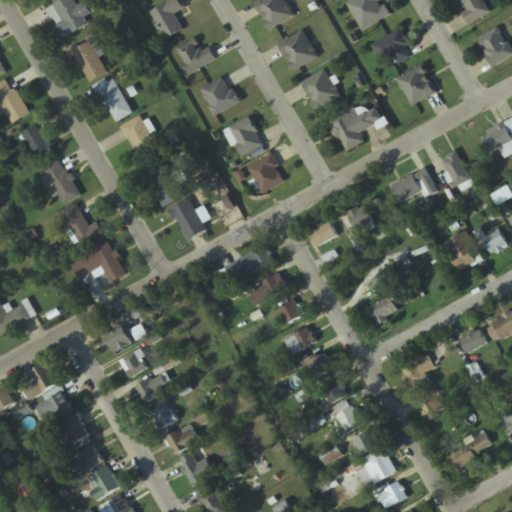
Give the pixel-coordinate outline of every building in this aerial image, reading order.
[(89,25),(85,19),(93,14),(86,3),(78,8),(73,0),(63,0),(47,11),(65,40),(89,25)] [(175,0),(151,13),(166,40),(184,31),(176,16),(186,10),(180,0),(175,0)] [(261,0),(256,2),(269,30),(294,19),(284,0),(261,0)] [(392,16),(382,0),(355,0),(348,4),(363,32),(392,16)] [(454,0),(470,26),(491,14),(483,0),(454,0)] [(479,40),(494,68),(511,58),(511,50),(500,28),(479,40)] [(394,57),(399,65),(414,57),(401,31),(372,45),(382,64),(394,57)] [(280,44),(295,72),(319,60),(304,32),(280,44)] [(175,52),(191,77),(218,60),(210,48),(203,52),(196,39),(175,52)] [(72,54),(91,84),(109,74),(90,43),(72,54)] [(0,78),(8,75),(0,59),(0,78)] [(438,94),(423,67),(398,80),(413,108),(438,94)] [(342,98),(326,71),(302,85),(318,112),(342,98)] [(133,116),(114,77),(95,87),(115,125),(133,116)] [(217,118),(241,104),(225,78),(201,92),(217,118)] [(14,125),(30,115),(9,80),(0,85),(0,120),(8,115),(14,125)] [(361,133),(383,123),(376,109),(359,117),(355,109),(330,120),(345,154),(366,144),(361,133)] [(140,162),(159,152),(143,118),(123,127),(140,162)] [(230,129),(243,157),(265,147),(251,119),(230,129)] [(511,155),(511,136),(507,125),(480,136),(488,155),(501,150),(505,159),(511,155)] [(23,135),(39,165),(55,156),(39,126),(23,135)] [(471,179),(457,153),(442,160),(450,177),(447,179),(452,189),(471,179)] [(264,195),(287,183),(273,156),(250,168),(264,195)] [(65,207),(81,198),(61,161),(40,173),(55,199),(59,197),(65,207)] [(184,197),(168,170),(149,182),(165,209),(184,197)] [(423,194),(426,199),(438,193),(426,170),(392,187),(401,205),(423,194)] [(207,232),(190,200),(171,210),(187,242),(207,232)] [(359,237),(376,229),(365,206),(348,215),(359,237)] [(106,240),(98,224),(90,229),(78,207),(63,215),(83,252),(106,240)] [(311,232),(317,248),(337,240),(332,225),(311,232)] [(510,250),(501,231),(482,240),(491,259),(510,250)] [(460,274),(483,261),(466,233),(444,247),(460,274)] [(127,278),(111,245),(72,264),(80,280),(104,269),(111,285),(127,278)] [(275,264),(266,247),(222,271),(231,288),(275,264)] [(248,290),(255,307),(289,293),(282,276),(248,290)] [(366,313),(375,328),(400,314),(391,298),(366,313)] [(0,337),(33,322),(25,306),(6,314),(0,300),(0,337)] [(280,308),(285,325),(304,319),(299,302),(280,308)] [(511,314),(493,322),(501,340),(511,335),(511,314)] [(133,344),(123,326),(105,337),(115,355),(133,344)] [(317,343),(308,329),(286,344),(296,358),(317,343)] [(461,341),(467,356),(488,346),(482,331),(461,341)] [(132,380),(147,371),(137,353),(122,362),(132,380)] [(334,369),(322,353),(305,366),(317,381),(334,369)] [(430,383),(426,376),(436,371),(429,357),(402,371),(413,392),(430,383)] [(37,382),(24,391),(32,403),(60,384),(46,364),(31,374),(37,382)] [(146,406),(164,397),(161,390),(169,385),(163,375),(137,389),(146,406)] [(322,391),(332,407),(348,396),(338,381),(322,391)] [(0,392),(0,413),(15,405),(6,389),(0,392)] [(74,412),(63,393),(49,401),(60,420),(74,412)] [(430,422),(447,414),(439,398),(422,407),(430,422)] [(179,422),(169,404),(152,414),(161,432),(179,422)] [(363,425),(355,409),(338,416),(346,433),(363,425)] [(511,410),(503,416),(511,432),(511,410)] [(89,438),(78,416),(62,424),(73,446),(89,438)] [(176,459),(201,445),(190,427),(166,441),(176,459)] [(353,443),(363,457),(377,447),(368,433),(353,443)] [(446,460),(456,476),(479,463),(475,457),(493,447),(487,436),(446,460)] [(69,458),(77,476),(104,465),(96,447),(69,458)] [(355,467),(368,490),(397,474),(384,450),(355,467)] [(198,463),(194,455),(180,462),(195,488),(216,476),(206,459),(198,463)] [(121,488),(110,471),(88,485),(98,502),(121,488)] [(387,511),(408,500),(400,485),(379,496),(387,511)] [(207,511),(225,511),(229,510),(216,486),(199,495),(207,511)] [(133,511),(123,495),(99,510),(99,511),(133,511)]
